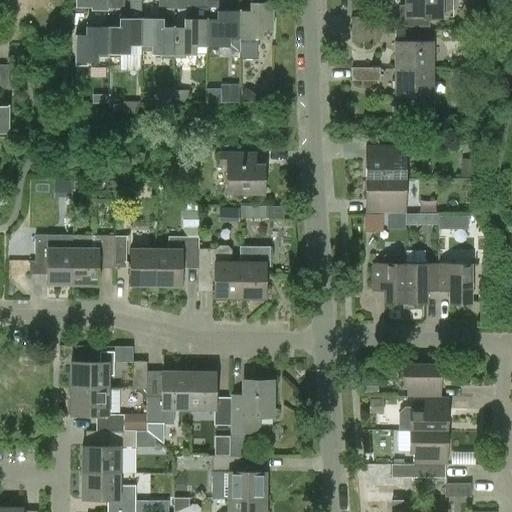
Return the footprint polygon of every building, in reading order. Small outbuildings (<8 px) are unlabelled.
[(91,0),(91,12),(109,12),(108,0),(91,0)] [(108,27),(108,55),(109,55),(132,55),(132,47),(141,47),(141,19),(141,0),(142,0),(141,0),(124,0),(125,0),(129,0),(129,19),(119,19),(119,27),(108,27)] [(141,0),(142,0),(158,1),(158,9),(173,9),(173,0),(141,0)] [(174,28),(173,55),(197,55),(197,47),(206,47),(207,0),(190,0),(190,8),(195,8),(195,20),(185,20),(185,27),(174,28)] [(207,0),(206,47),(228,47),(231,53),(240,53),(240,10),(232,10),(232,3),(221,3),(220,0),(207,0)] [(404,0),(405,6),(398,6),(398,27),(429,28),(429,17),(443,17),(443,12),(447,12),(450,11),(452,8),(452,0),(404,0)] [(250,10),(240,10),(240,53),(240,59),(257,60),(257,39),(263,39),(263,30),(273,30),(273,3),(250,3),(250,10)] [(351,30),(380,30),(380,18),(351,18),(351,30)] [(159,19),(141,19),(141,47),(157,47),(157,55),(173,55),(174,28),(159,28),(159,19)] [(108,55),(108,27),(87,27),(87,35),(76,35),(76,63),(98,63),(98,58),(109,58),(109,55),(108,55)] [(380,30),(351,30),(351,43),(380,43),(380,30)] [(395,68),(432,68),(432,42),(395,42),(395,68)] [(380,82),(380,69),(351,68),(352,82),(380,82)] [(432,68),(395,68),(395,95),(432,95),(432,68)] [(212,85),(212,102),(241,103),(241,86),(212,85)] [(366,180),(405,180),(404,146),(378,146),(378,158),(366,158),(366,180)] [(246,151),(218,151),(218,166),(225,166),(225,193),(262,193),(263,166),(246,165),(246,151)] [(405,211),(405,180),(366,180),(366,200),(378,200),(378,211),(405,211)] [(156,250),(156,285),(181,285),(181,270),(197,270),(197,249),(199,249),(198,208),(182,201),(182,230),(187,238),(168,237),(168,250),(156,250)] [(283,207),(240,207),(240,219),(283,219),(283,207)] [(365,231),(383,232),(383,213),(365,213),(365,231)] [(439,223),(438,213),(406,214),(407,230),(422,230),(422,224),(439,223)] [(72,249),(71,249),(60,249),(60,236),(35,235),(34,275),(47,275),(47,284),(72,284),(72,249)] [(71,236),(71,249),(72,249),(72,284),(97,284),(97,269),(113,269),(113,237),(71,236)] [(126,237),(113,237),(113,269),(130,269),(130,285),(156,285),(156,250),(130,250),(130,263),(126,263),(126,237)] [(197,249),(197,270),(197,292),(214,292),(214,298),(240,298),(239,263),(231,263),(231,250),(227,246),(218,245),(215,249),(199,249),(197,249)] [(265,298),(265,267),(270,267),(270,247),(239,246),(239,263),(240,298),(265,298)] [(438,264),(425,264),(425,251),(405,251),(405,256),(405,303),(426,303),(426,291),(438,291),(438,264)] [(384,256),(384,264),(371,264),(371,290),(384,290),(384,303),(405,303),(405,256),(384,256)] [(471,264),(438,264),(438,291),(449,291),(449,304),(471,304),(471,264)] [(132,390),(147,390),(147,362),(132,362),(132,390)] [(69,389),(108,389),(108,363),(69,363),(69,389)] [(407,398),(414,398),(433,398),(433,387),(440,387),(439,365),(403,365),(403,387),(407,387),(407,398)] [(188,410),(188,372),(160,372),(160,396),(145,396),(145,425),(160,425),(173,426),(173,409),(188,410)] [(214,372),(188,372),(188,410),(213,410),(214,410),(214,397),(214,372)] [(214,410),(213,410),(213,425),(228,426),(228,432),(229,432),(229,455),(239,455),(239,450),(244,449),(244,432),(257,432),(257,416),(271,416),(271,380),(242,380),(242,395),(228,395),(228,397),(214,397),(214,410)] [(108,389),(69,389),(69,415),(95,415),(94,432),(106,432),(106,431),(123,430),(123,415),(108,415),(108,389)] [(414,409),(410,409),(404,409),(398,414),(398,431),(410,432),(410,431),(447,432),(447,409),(440,409),(440,398),(433,398),(414,398),(414,409)] [(106,431),(106,432),(106,446),(81,445),(81,472),(119,473),(119,447),(134,447),(134,431),(123,431),(123,430),(106,431)] [(410,431),(410,432),(410,453),(414,453),(414,464),(439,464),(439,454),(447,454),(447,432),(410,431)] [(229,455),(229,456),(211,455),(211,472),(226,472),(226,497),(263,498),(264,471),(239,471),(239,455),(229,455)] [(417,478),(417,465),(392,465),(391,478),(417,478)] [(417,465),(417,478),(444,478),(445,465),(417,465)] [(119,473),(81,472),(80,499),(106,500),(106,511),(134,511),(134,486),(119,486),(119,473)] [(445,497),(471,497),(470,484),(444,484),(445,497)] [(263,511),(263,498),(226,497),(225,511),(263,511)] [(417,511),(418,503),(402,503),(391,503),(391,511),(417,511)] [(445,511),(445,503),(434,503),(434,511),(445,511)]
